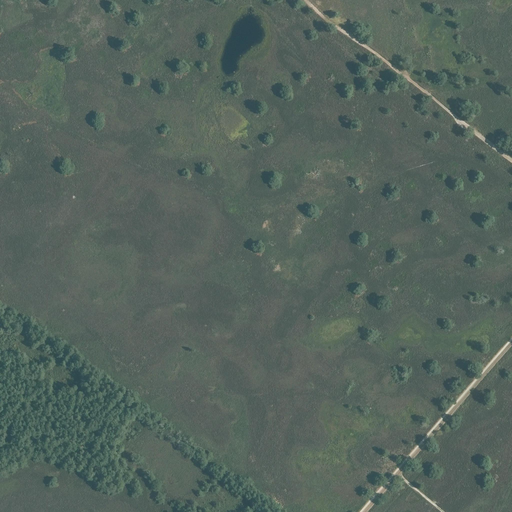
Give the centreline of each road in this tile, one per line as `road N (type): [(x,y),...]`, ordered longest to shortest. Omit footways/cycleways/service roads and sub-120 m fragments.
road 1 (track): [(511,162),(299,0)]
road 2 (track): [(511,342),(365,511)]
